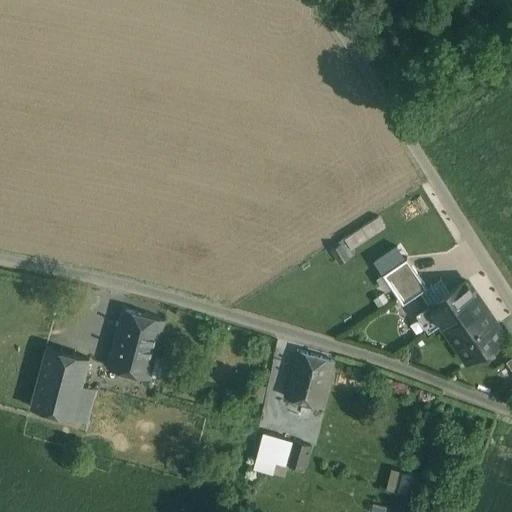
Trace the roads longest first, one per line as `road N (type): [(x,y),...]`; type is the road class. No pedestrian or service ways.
road 1 (unclassified): [(0,260),(165,294),(511,409)]
road 2 (unclassified): [(323,0),(511,298)]
